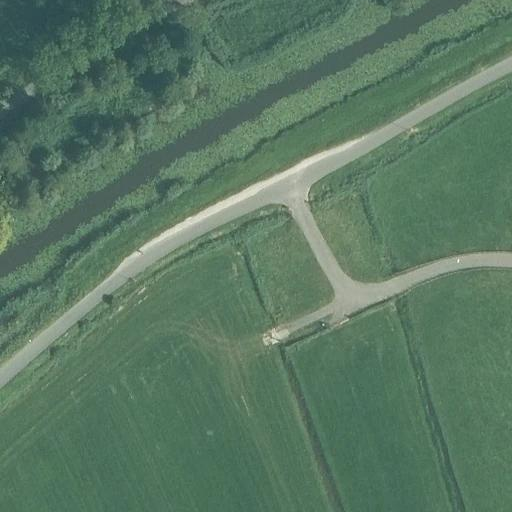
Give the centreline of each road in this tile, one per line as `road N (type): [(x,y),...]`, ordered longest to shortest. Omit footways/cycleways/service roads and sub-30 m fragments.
road 1 (unclassified): [(0,379),(127,268),(511,63)]
road 2 (track): [(407,511),(348,330),(349,303),(285,182)]
road 3 (track): [(511,258),(449,263),(263,342)]
road 4 (unclassified): [(183,0),(0,110)]
